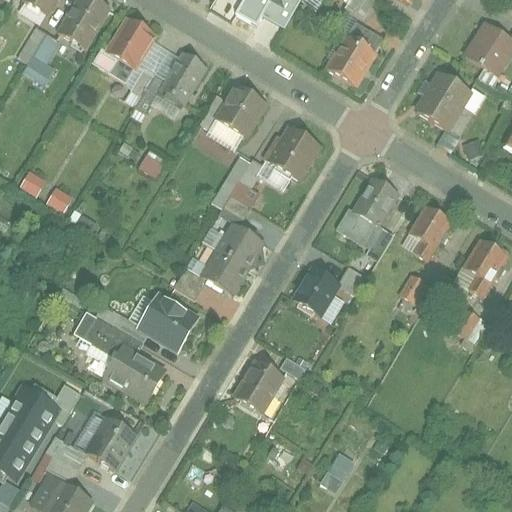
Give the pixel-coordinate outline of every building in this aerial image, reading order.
[(50,0),(16,0),(14,4),(38,19),(50,0)] [(78,54),(109,6),(100,0),(70,0),(48,35),(78,54)] [(226,0),(255,22),(271,1),(280,8),(286,0),(226,0)] [(313,13),(320,0),(299,0),(297,4),(313,13)] [(358,25),(374,6),(365,0),(347,0),(339,9),(358,25)] [(511,0),(500,0),(511,8),(511,0)] [(129,73),(155,33),(134,20),(108,59),(129,73)] [(511,46),(511,39),(487,22),(463,56),(504,85),(511,73),(511,62),(504,57),(511,46)] [(23,67),(18,75),(42,89),(53,71),(45,66),(57,45),(32,30),(14,61),(23,67)] [(371,48),(345,31),(321,69),(347,86),(371,48)] [(178,102),(202,64),(178,49),(155,87),(178,102)] [(482,102),(445,78),(420,116),(457,140),(482,102)] [(240,139),(264,102),(233,83),(210,120),(240,139)] [(296,177),(318,140),(288,122),(266,159),(296,177)] [(511,128),(501,145),(511,152),(511,128)] [(143,156),(135,169),(152,180),(160,168),(143,156)] [(17,192),(36,198),(43,179),(23,173),(17,192)] [(408,193),(377,173),(352,211),(383,232),(408,193)] [(43,208),(63,215),(70,197),(50,190),(43,208)] [(261,235),(234,219),(242,206),(220,192),(194,235),(209,244),(187,279),(221,300),(261,235)] [(460,225),(433,207),(411,239),(438,257),(460,225)] [(413,252),(416,248),(408,243),(425,213),(421,211),(401,245),(413,252)] [(492,288),(511,256),(483,239),(464,271),(492,288)] [(347,283),(316,262),(292,298),(323,318),(347,283)] [(410,280),(400,302),(415,309),(425,287),(410,280)] [(179,351),(199,319),(154,290),(136,320),(120,309),(109,327),(86,311),(69,337),(110,363),(105,371),(151,401),(169,373),(137,352),(150,332),(179,351)] [(475,348),(486,326),(464,315),(453,336),(475,348)] [(287,378),(259,359),(231,400),(259,420),(287,378)] [(282,362),(278,369),(295,380),(299,373),(282,362)] [(0,476),(14,485),(58,413),(23,392),(0,429),(0,476)] [(137,439),(104,416),(81,449),(114,473),(137,439)] [(335,453),(320,488),(337,495),(351,460),(335,453)] [(89,511),(97,501),(65,479),(41,511),(89,511)] [(181,511),(210,511),(212,511),(191,497),(181,511)]
